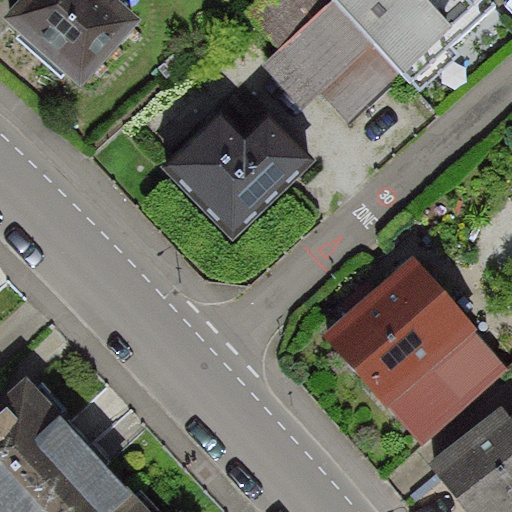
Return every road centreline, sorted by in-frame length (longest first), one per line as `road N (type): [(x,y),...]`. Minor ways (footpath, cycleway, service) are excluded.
road 1 (residential): [(192,370),(511,67)]
road 2 (secondary): [(0,192),(192,370)]
road 3 (secondary): [(192,370),(296,474),(322,511)]
